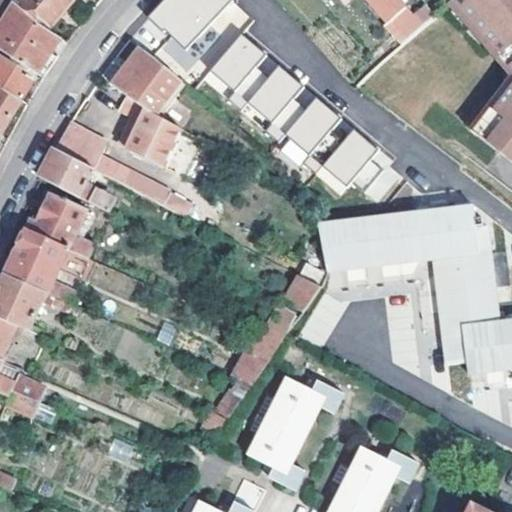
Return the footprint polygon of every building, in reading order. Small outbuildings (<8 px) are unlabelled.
[(16,0),(15,1),(47,29),(71,0),(16,0)] [(174,0),(168,7),(164,2),(148,18),(164,33),(166,31),(187,51),(234,1),(232,0),(174,0)] [(416,15),(409,6),(407,7),(400,0),(371,0),(390,21),(385,25),(402,45),(436,16),(427,6),(416,15)] [(511,0),(454,0),(449,5),(506,70),(506,90),(480,123),(483,126),(473,140),(511,170),(511,0)] [(47,29),(11,5),(0,23),(0,50),(38,74),(61,38),(47,29)] [(243,34),(211,71),(235,92),(228,99),(241,111),(248,103),(271,124),(265,131),(278,142),(284,135),(308,155),(301,163),(315,174),(321,167),(346,188),(350,182),(363,193),(382,170),(370,160),(378,150),(353,129),(343,141),(334,152),(321,141),(331,130),(341,119),(316,98),(306,110),(297,121),(284,110),(294,99),(304,87),(279,66),(269,78),(260,89),(247,78),(257,67),(267,55),(243,34)] [(170,72),(142,49),(112,86),(128,97),(144,110),(170,72)] [(0,86),(22,101),(32,84),(19,76),(22,71),(0,57),(0,86)] [(257,67),(247,78),(260,89),(269,78),(257,67)] [(0,86),(0,134),(22,101),(0,86)] [(201,139),(183,129),(182,129),(146,111),(144,110),(128,97),(121,109),(123,119),(131,123),(123,141),(124,146),(164,167),(182,175),(201,139)] [(294,99),(284,110),(297,121),(306,110),(294,99)] [(473,140),(483,126),(480,123),(477,120),(465,134),(473,140)] [(94,169),(155,200),(163,186),(101,154),(105,146),(103,139),(70,123),(62,136),(55,148),(94,169)] [(331,130),(321,141),(334,152),(343,141),(331,130)] [(43,172),(40,178),(80,197),(94,169),(55,148),(43,172)] [(95,190),(89,202),(109,212),(115,200),(95,190)] [(31,219),(25,231),(69,251),(89,260),(95,246),(75,237),(87,209),(51,193),(37,222),(31,219)] [(319,224),(328,271),(435,260),(447,366),(467,364),(469,376),(511,370),(511,322),(499,324),(486,227),(477,228),(473,208),(319,224)] [(25,231),(4,277),(46,295),(48,296),(69,251),(25,231)] [(320,287),(298,275),(285,303),(302,312),(306,314),(320,287)] [(4,277),(0,285),(0,316),(18,324),(30,330),(46,295),(4,277)] [(287,334),(299,317),(283,308),(250,354),(267,362),(287,334)] [(0,360),(1,361),(18,324),(0,316),(0,360)] [(251,385),(231,376),(216,411),(225,416),(228,417),(251,385)] [(16,389),(13,394),(37,404),(45,387),(21,377),(16,389)] [(315,390),(289,377),(250,455),(276,468),(269,482),(296,494),(308,472),(294,465),(322,408),(335,416),(347,392),(320,379),(315,390)] [(0,382),(0,388),(13,394),(16,389),(0,382)] [(0,388),(0,395),(11,400),(13,394),(0,388)] [(13,394),(11,400),(7,408),(31,418),(37,404),(13,394)] [(37,404),(31,418),(60,430),(66,415),(37,404)] [(225,416),(216,411),(211,410),(203,427),(217,433),(225,416)] [(380,511),(398,478),(412,485),(424,463),(396,448),(390,462),(364,448),(331,511),(380,511)] [(0,486),(11,490),(15,476),(0,471),(0,486)] [(230,511),(223,511),(201,501),(194,511),(252,511),(254,508),(237,500),(230,511)] [(507,511),(506,511),(489,511),(472,503),(467,511),(507,511)]
